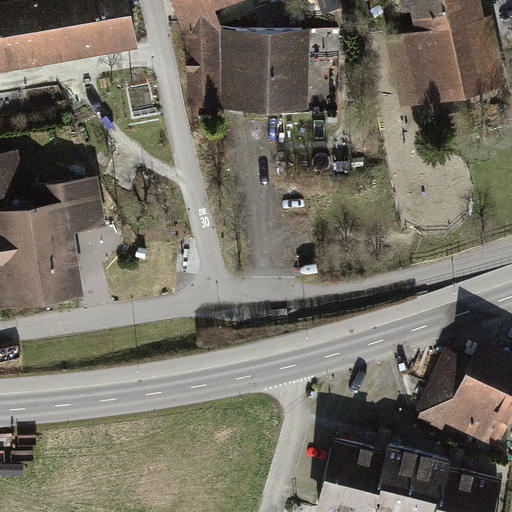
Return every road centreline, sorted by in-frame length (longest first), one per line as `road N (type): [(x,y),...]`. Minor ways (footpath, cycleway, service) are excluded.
road 1 (tertiary): [(0,412),(152,396),(295,368),(511,296)]
road 2 (residential): [(215,297),(149,0)]
road 3 (residential): [(215,297),(306,300),(388,286),(511,248)]
road 4 (residential): [(0,332),(215,297)]
road 5 (unknown): [(283,301),(253,150)]
road 6 (track): [(271,511),(297,430),(295,368)]
